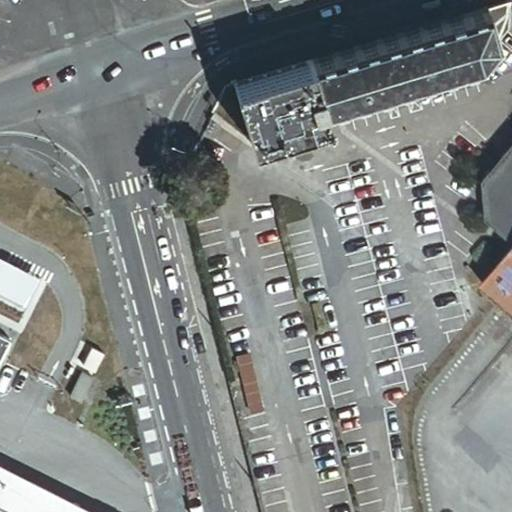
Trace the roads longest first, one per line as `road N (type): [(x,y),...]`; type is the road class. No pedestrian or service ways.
road 1 (tertiary): [(102,73),(212,511)]
road 2 (secondary): [(330,0),(102,73)]
